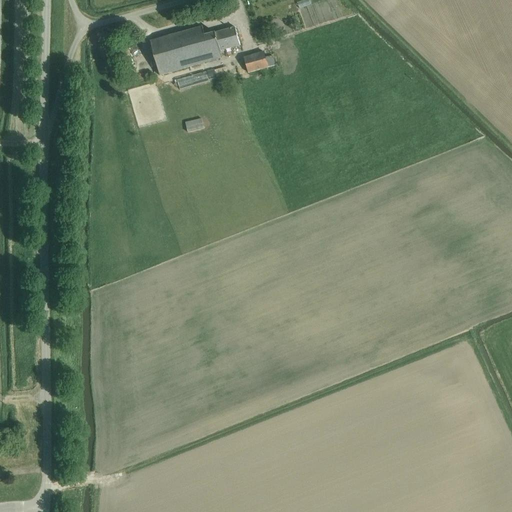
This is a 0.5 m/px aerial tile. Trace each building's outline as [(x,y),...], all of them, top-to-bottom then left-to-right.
[(205,36),(203,27),(151,42),(161,76),(223,59),(221,51),(241,46),(236,27),(205,36)] [(248,74),(275,66),(272,56),(266,58),(264,52),(244,58),(248,74)] [(178,80),(181,89),(211,81),(208,71),(178,80)] [(188,133),(204,129),(202,119),(186,123),(188,133)] [(372,251),(353,256),(357,271),(369,268),(366,257),(373,255),(372,251)]
